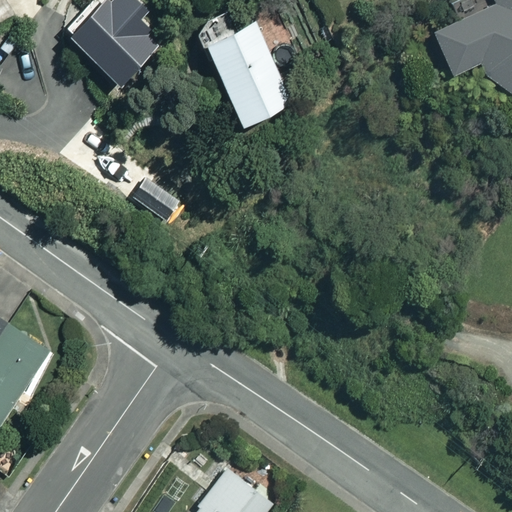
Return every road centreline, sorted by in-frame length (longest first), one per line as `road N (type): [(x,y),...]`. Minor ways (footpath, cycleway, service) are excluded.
road 1 (residential): [(431,511),(175,339)]
road 2 (residential): [(175,339),(0,217)]
road 3 (residential): [(55,511),(175,339)]
